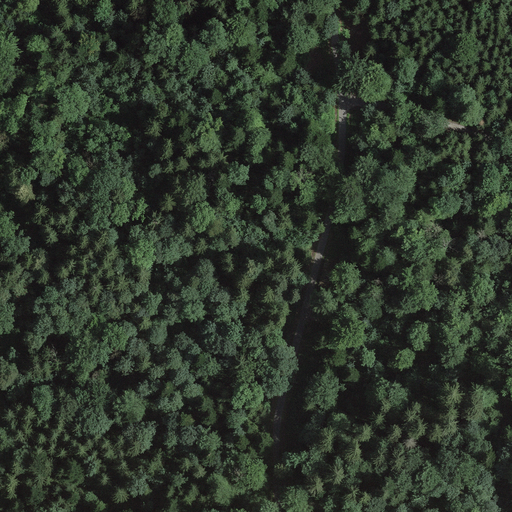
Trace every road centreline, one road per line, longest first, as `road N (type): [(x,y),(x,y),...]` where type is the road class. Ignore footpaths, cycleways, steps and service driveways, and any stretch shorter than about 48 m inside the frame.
road 1 (track): [(279,511),(277,415),(339,182),(334,0)]
road 2 (track): [(511,146),(342,97)]
